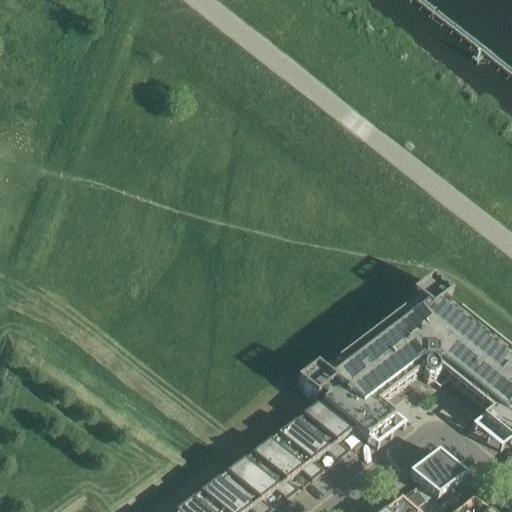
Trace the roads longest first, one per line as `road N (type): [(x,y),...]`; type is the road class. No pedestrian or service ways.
road 1 (tertiary): [(511,248),(196,0)]
road 2 (residential): [(329,511),(435,434),(511,488)]
